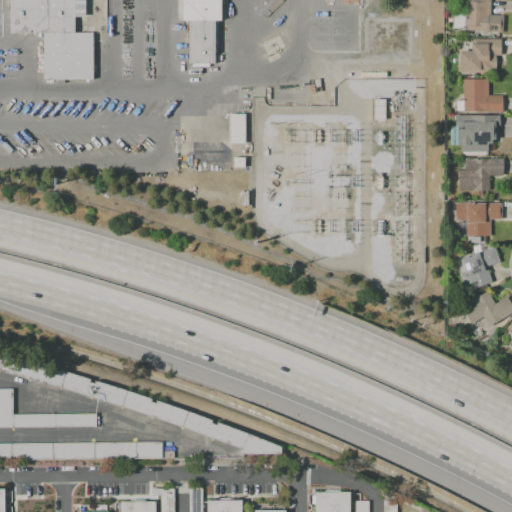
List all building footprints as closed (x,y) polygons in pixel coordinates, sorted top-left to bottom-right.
[(10,33),(10,0),(86,0),(86,17),(75,17),(75,32),(93,32),(93,79),(43,79),(43,33),(10,33)] [(189,63),(189,20),(182,20),(182,0),(221,0),(222,20),(215,20),(215,63),(189,63)] [(503,33),(486,32),(486,31),(464,30),(465,0),(490,0),(490,15),(503,16),(503,33)] [(459,73),(459,68),(460,68),(460,51),(471,51),(471,39),(501,39),(501,55),(495,55),(495,57),(496,57),(496,67),(495,67),(495,73),(459,73)] [(462,111),(462,79),(487,79),(487,95),(502,95),(502,111),(462,111)] [(229,143),(230,114),(245,114),(245,143),(229,143)] [(461,152),(461,144),(458,144),(458,129),(461,129),(461,127),(455,127),(455,115),(500,115),(500,126),(498,126),(498,138),(496,138),(496,139),(492,139),(492,143),(488,143),(488,152),(461,152)] [(234,167),(234,157),(245,157),(245,167),(234,167)] [(459,191),(458,171),(465,171),(465,159),(503,159),(503,176),(489,176),(489,191),(459,191)] [(240,206),(241,192),(248,193),(248,206),(240,206)] [(490,219),(490,236),(467,236),(467,220),(455,220),(455,215),(455,203),(501,203),(501,219),(490,219)] [(492,282),(473,289),(471,284),(464,286),(460,273),(466,271),(461,258),(477,253),(476,252),(494,246),(499,261),(486,266),(492,282)] [(507,296),(511,304),(511,311),(489,326),(483,316),(471,323),(461,306),(487,291),(495,303),(507,296)] [(0,354),(57,369),(91,380),(90,382),(95,383),(95,381),(152,399),(151,401),(156,403),(157,400),(212,421),(211,423),(216,425),(217,423),(279,446),(282,448),(282,449),(282,451),(282,453),(280,453),(248,454),(199,433),(77,391),(0,371),(0,354)] [(0,427),(0,389),(12,389),(12,414),(95,414),(96,427),(0,427)] [(0,442),(160,442),(160,451),(172,450),(172,458),(0,458),(0,442)] [(201,511),(189,511),(189,488),(201,488),(201,511)] [(173,511),(160,511),(160,489),(173,489),(173,511)] [(349,511),(315,511),(316,492),(349,492),(349,511)] [(241,511),(206,511),(207,500),(241,501),(241,511)] [(383,511),(383,500),(397,500),(397,511),(383,511)] [(355,511),(355,501),(368,501),(368,511),(355,511)] [(120,511),(120,502),(155,502),(155,511),(120,511)]
